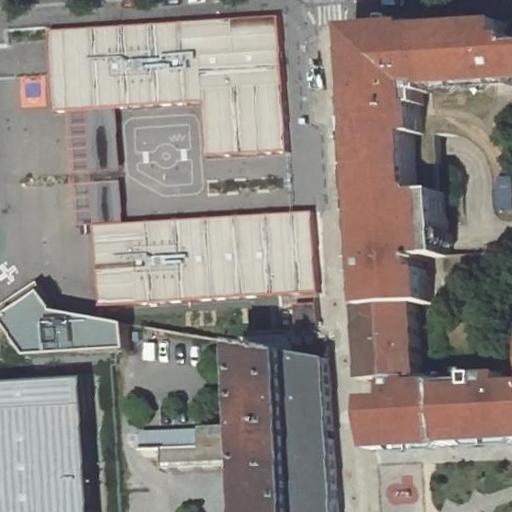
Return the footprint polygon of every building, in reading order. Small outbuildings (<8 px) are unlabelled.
[(285,17),(51,29),(56,115),(203,106),(208,161),(293,155),(285,17)] [(490,87),(511,85),(511,41),(501,42),(500,27),(455,28),(459,90),(465,89),(472,96),(484,95),(490,87)] [(354,30),(362,169),(417,167),(415,140),(424,139),(422,98),(449,96),(455,90),(459,90),(455,28),(407,30),(406,33),(393,35),(393,28),(354,30)] [(428,198),(418,193),(417,167),(362,169),(369,308),(419,306),(434,306),(432,276),(419,277),(418,273),(425,272),(425,265),(428,264),(428,261),(442,260),(442,257),(449,257),(447,250),(453,245),(451,234),(446,231),(444,198),(428,198)] [(297,214),(98,227),(103,310),(321,295),(317,213),(297,214)] [(44,285),(3,312),(36,361),(137,356),(135,328),(65,317),(44,285)] [(422,379),(419,306),(369,308),(364,308),(365,310),(369,382),(391,381),(416,379),(422,379)] [(165,470),(253,465),(255,511),(336,511),(326,360),(248,346),(251,426),(206,428),(207,446),(164,449),(165,470)] [(451,447),(511,443),(511,385),(510,386),(508,376),(476,379),(476,388),(447,390),(451,447)] [(0,511),(97,511),(89,377),(0,382),(0,511)] [(373,452),(451,447),(447,390),(447,383),(416,385),(416,379),(391,381),(393,400),(370,401),(373,452)]
